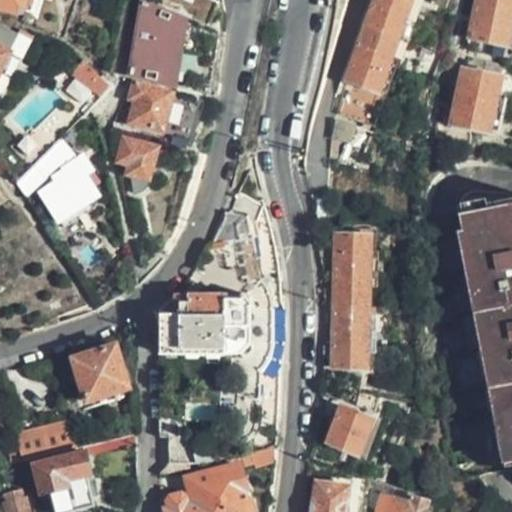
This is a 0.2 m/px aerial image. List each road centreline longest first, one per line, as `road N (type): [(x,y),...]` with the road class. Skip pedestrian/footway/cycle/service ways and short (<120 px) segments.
road 1 (residential): [(304,0),(278,129),(302,313),(285,511)]
road 2 (residential): [(142,299),(185,248),(206,193),(236,79),(245,0)]
road 3 (residential): [(142,299),(148,511)]
road 4 (residential): [(0,351),(79,329),(142,299)]
